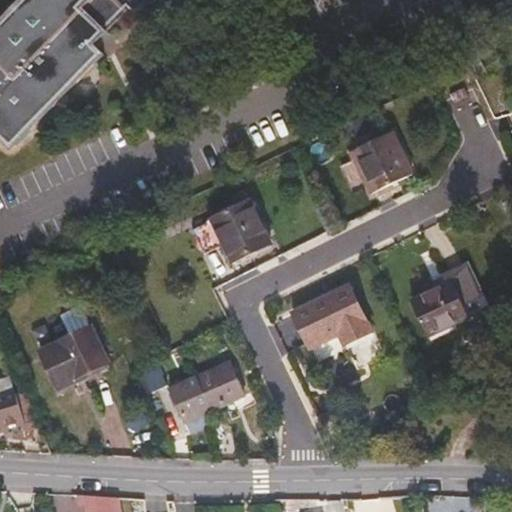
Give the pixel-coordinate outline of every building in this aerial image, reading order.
[(17,0),(0,18),(0,142),(26,168),(74,119),(57,101),(93,64),(92,45),(125,11),(131,17),(148,0),(17,0)] [(372,194),(398,182),(413,175),(392,133),(352,152),(372,194)] [(400,186),(398,182),(372,194),(352,152),(347,155),(370,201),(400,186)] [(214,218),(250,201),(245,189),(209,207),(214,218)] [(214,218),(213,219),(234,262),(258,250),(272,243),(251,201),(250,201),(214,218)] [(260,255),(258,250),(234,262),(213,219),(208,221),(231,269),(260,255)] [(481,297),(466,266),(440,280),(442,286),(412,300),(429,337),(471,317),(465,305),(481,297)] [(346,344),(372,332),(350,286),(294,313),(310,348),(341,334),(346,344)] [(41,345),(57,385),(79,377),(77,373),(109,359),(94,323),(41,345)] [(146,395),(168,385),(156,362),(142,369),(145,375),(138,378),(146,395)] [(186,383),(201,415),(235,399),(220,367),(186,383)] [(0,424),(0,425),(1,429),(25,422),(16,394),(12,395),(7,379),(0,381),(0,424)] [(198,416),(201,415),(186,383),(160,395),(175,427),(180,425),(198,416)] [(25,422),(28,432),(42,427),(26,390),(16,394),(25,422)] [(203,425),(198,416),(180,425),(185,434),(203,425)] [(86,511),(122,511),(120,497),(82,495),(78,495),(78,504),(84,504),(86,511)]
